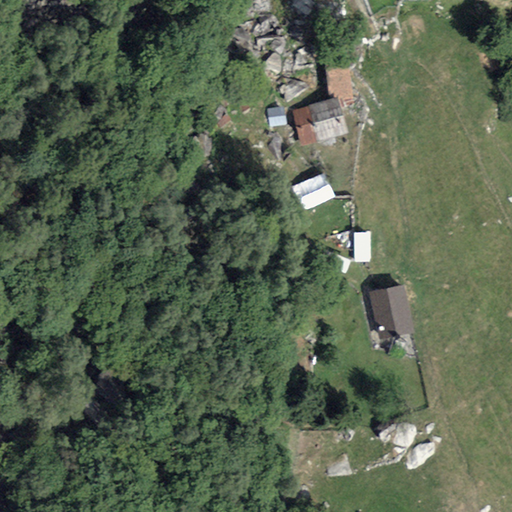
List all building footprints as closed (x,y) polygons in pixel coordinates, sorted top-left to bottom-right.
[(347,54),(324,60),(332,92),(355,87),(347,54)] [(346,100),(296,111),(305,152),(355,140),(346,100)] [(329,175),(298,186),(306,210),(337,199),(329,175)] [(374,234),(356,235),(357,262),(375,262),(374,234)] [(412,290),(374,296),(381,343),(419,338),(412,290)]
